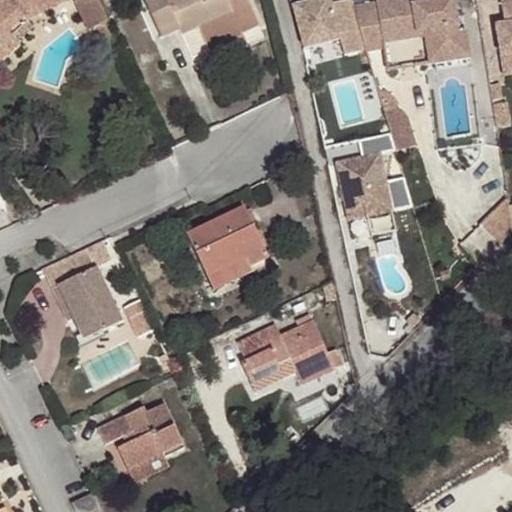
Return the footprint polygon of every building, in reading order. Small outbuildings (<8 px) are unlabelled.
[(0,0),(0,47),(12,37),(16,43),(31,32),(24,22),(70,0),(0,0)] [(164,0),(166,3),(147,10),(160,40),(178,31),(181,36),(231,12),(224,0),(164,0)] [(376,7),(353,10),(363,43),(367,56),(385,53),(384,48),(416,44),(415,38),(423,36),(424,42),(428,70),(468,63),(464,35),(457,37),(452,2),(412,9),(410,0),(397,0),(376,4),(376,7)] [(495,38),(502,81),(511,79),(511,0),(498,0),(503,29),(504,37),(495,38)] [(332,1),(294,9),(303,50),(340,43),(343,58),(359,55),(348,4),(333,7),(332,1)] [(494,30),(495,38),(504,37),(503,29),(494,30)] [(12,37),(0,47),(0,63),(20,47),(16,43),(12,37)] [(337,166),(350,224),(392,215),(380,158),(395,154),(392,138),(360,145),(363,161),(337,166)] [(507,216),(506,206),(478,234),(497,253),(511,240),(510,230),(507,216)] [(188,235),(209,278),(247,260),(251,267),(270,258),(244,209),(188,235)] [(96,269),(88,254),(44,275),(51,290),(96,269)] [(247,260),(209,278),(215,291),(254,272),(251,267),(247,260)] [(51,290),(60,310),(67,307),(73,319),(84,343),(122,324),(96,269),(51,290)] [(327,302),(336,300),(332,282),(324,286),(327,302)] [(145,313),(140,302),(125,309),(130,320),(145,313)] [(67,307),(60,310),(66,322),(73,319),(67,307)] [(145,313),(130,320),(139,340),(155,333),(145,313)] [(243,366),(252,386),(294,366),(297,374),(302,386),(336,371),(314,324),(281,340),(276,328),(239,346),(248,364),(243,366)] [(294,366),(252,386),(255,394),(297,374),(294,366)] [(119,450),(128,469),(163,454),(166,460),(185,452),(165,407),(147,415),(144,408),(99,429),(106,446),(123,438),(127,446),(119,450)] [(163,454),(128,469),(134,483),(169,467),(166,460),(163,454)] [(76,511),(101,511),(93,495),(72,504),(76,511)]
